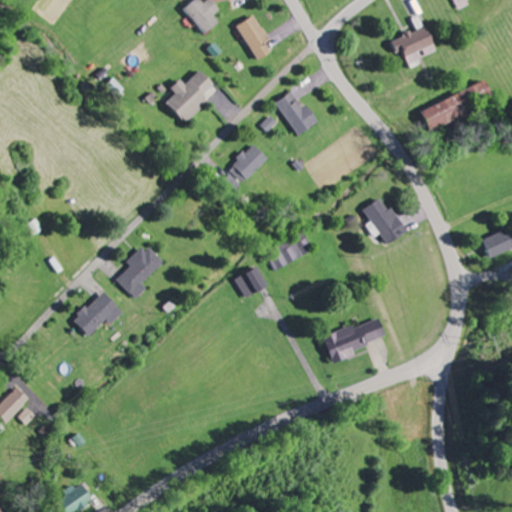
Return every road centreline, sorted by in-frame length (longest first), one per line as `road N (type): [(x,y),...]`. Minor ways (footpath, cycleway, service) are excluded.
road 1 (tertiary): [(130,511),(253,436),(431,360),(453,336),(460,292),(444,233),(400,152),(316,43)]
road 2 (residential): [(0,357),(28,338),(316,43)]
road 3 (tertiary): [(454,511),(442,455),(443,350)]
